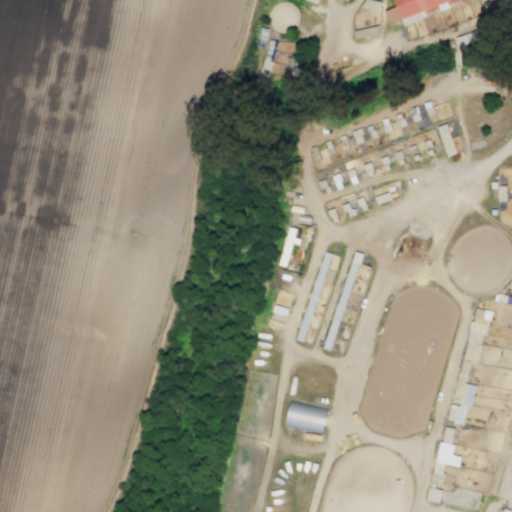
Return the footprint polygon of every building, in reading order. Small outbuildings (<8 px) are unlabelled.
[(379,12),(382,3),(372,0),(364,0),(362,6),(379,12)] [(449,0),(400,19),(392,0),(449,0)] [(353,29),(354,37),(378,34),(377,27),(353,29)] [(482,40),(480,31),(456,35),(457,44),(482,40)] [(446,156),(456,153),(446,123),(436,127),(446,156)] [(363,141),(359,130),(352,133),(356,144),(363,141)] [(337,256),(309,340),(299,337),(327,253),(337,256)] [(367,269),(356,265),(326,348),(337,352),(367,269)] [(491,311),(472,307),(459,380),(466,382),(469,362),(478,364),(483,333),(487,334),(491,311)] [(475,384),(455,382),(452,404),(450,403),(447,421),(464,424),(466,405),(472,406),(475,384)] [(321,435),(328,409),(290,399),(284,425),(321,435)] [(433,482),(441,483),(444,464),(459,466),(461,456),(450,454),(454,428),(441,426),(433,482)] [(439,502),(441,490),(428,487),(425,500),(439,502)]
